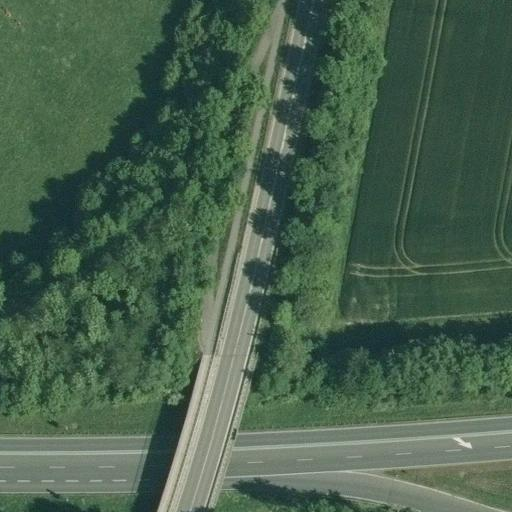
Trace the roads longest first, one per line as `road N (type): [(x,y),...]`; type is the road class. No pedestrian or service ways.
road 1 (secondary): [(313,0),(233,358),(188,511)]
road 2 (trunk): [(511,438),(271,456),(0,460)]
